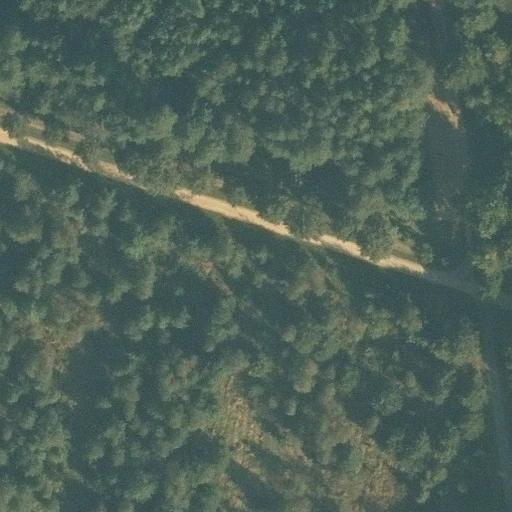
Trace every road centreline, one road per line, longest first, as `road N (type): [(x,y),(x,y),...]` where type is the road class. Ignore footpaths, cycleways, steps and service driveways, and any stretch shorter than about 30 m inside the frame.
road 1 (track): [(474,283),(0,124)]
road 2 (track): [(474,283),(432,0)]
road 3 (track): [(510,511),(474,283)]
